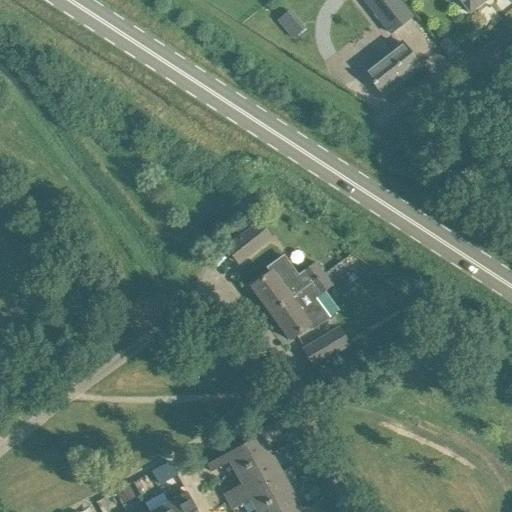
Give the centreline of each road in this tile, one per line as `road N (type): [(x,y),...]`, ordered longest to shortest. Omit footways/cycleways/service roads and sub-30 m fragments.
road 1 (secondary): [(511,287),(74,0)]
road 2 (residential): [(0,435),(173,306),(217,284),(289,391)]
road 3 (unclassified): [(402,106),(511,26)]
